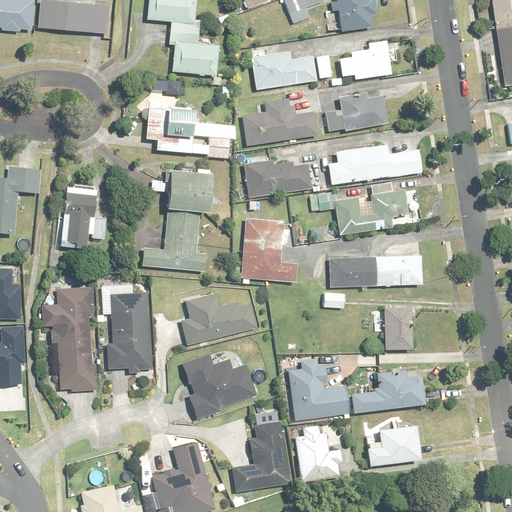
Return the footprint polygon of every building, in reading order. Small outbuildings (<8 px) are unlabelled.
[(200,51),(182,50),(183,30),(179,30),(181,2),(157,0),(132,0),(130,30),(153,32),(151,55),(158,56),(156,82),(198,85),(200,51)] [(252,0),(222,0),(229,19),(256,10),(252,0)] [(297,0),(284,0),(265,8),(275,32),(306,19),(297,0)] [(511,0),(487,0),(505,91),(511,89),(511,0)] [(358,1),(320,4),(324,42),(362,39),(358,1)] [(92,13),(25,8),(22,39),(89,44),(92,13)] [(0,41),(15,42),(16,27),(17,11),(0,9),(0,41)] [(352,59),(333,61),(333,68),(323,70),(326,88),(336,87),(336,91),(356,89),(355,84),(356,88),(374,86),(374,82),(373,69),(371,52),(352,53),(352,59)] [(273,61),(236,64),(239,102),(277,98),(316,92),(312,65),(274,70),(273,61)] [(366,106),(322,111),(324,122),(308,124),(310,144),(370,138),(368,124),(366,106)] [(247,112),(249,126),(227,127),(229,157),(295,152),(292,122),(277,123),(275,109),(247,112)] [(130,151),(142,152),(141,163),(174,166),(175,155),(178,155),(178,147),(218,150),(220,136),(180,132),(181,116),(133,112),(130,151)] [(371,156),(320,161),(321,172),(313,173),(316,196),(408,183),(404,160),(372,165),(371,156)] [(300,170),(228,175),(231,208),(303,203),(300,170)] [(0,226),(3,204),(23,204),(23,179),(0,179),(0,226)] [(146,259),(124,257),(122,277),(189,285),(192,264),(187,264),(194,182),(154,179),(146,259)] [(73,261),(75,249),(89,250),(91,228),(77,227),(80,198),(50,195),(44,258),(73,261)] [(320,246),(335,244),(335,245),(365,241),(365,243),(405,235),(397,199),(358,206),(361,222),(343,225),(340,205),(318,208),(317,203),(294,206),(296,223),(317,220),(320,246)] [(266,294),(266,289),(277,291),(279,274),(268,273),(271,231),(231,227),(225,291),(266,294)] [(405,263),(313,267),(314,298),(406,295),(405,263)] [(41,297),(41,316),(27,316),(27,337),(41,336),(41,400),(80,399),(78,310),(77,310),(77,297),(41,297)] [(331,303),(305,302),(304,319),(330,320),(331,303)] [(137,304),(94,303),(91,382),(134,383),(137,304)] [(173,329),(165,331),(171,357),(239,340),(233,314),(208,320),(205,306),(168,314),(173,329)] [(394,318),(368,318),(367,362),(393,362),(394,318)] [(9,371),(8,338),(0,338),(0,400),(2,400),(2,380),(0,380),(1,371),(9,371)] [(216,379),(213,369),(198,375),(195,368),(163,377),(171,404),(170,404),(177,429),(217,417),(215,413),(224,410),(224,411),(239,406),(229,375),(216,379)] [(285,371),(286,380),(272,381),(276,431),(315,428),(315,424),(331,423),(329,398),(313,399),(312,378),(305,379),(305,370),(285,371)] [(404,380),(361,384),(362,403),(336,405),(338,424),(381,420),(381,419),(407,417),(404,380)] [(233,437),(236,478),(208,481),(211,505),(276,498),(273,473),(270,474),(267,434),(233,437)] [(323,459),(310,460),(309,445),(303,446),(302,436),(286,437),(286,447),(277,448),(281,492),(313,489),(313,486),(326,485),(323,459)] [(363,453),(350,454),(351,479),(365,478),(365,479),(404,475),(401,437),(362,441),(363,453)] [(139,511),(198,511),(181,457),(144,468),(148,484),(134,488),(139,511)] [(133,511),(133,507),(117,510),(114,489),(70,495),(71,511),(133,511)]
